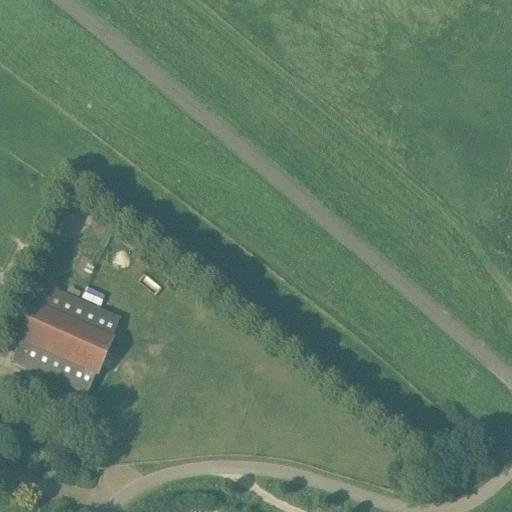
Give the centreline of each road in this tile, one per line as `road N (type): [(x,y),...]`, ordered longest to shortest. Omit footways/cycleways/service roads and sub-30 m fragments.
road 1 (unclassified): [(511,382),(190,106),(53,0)]
road 2 (unclassified): [(109,511),(141,485),(221,467),(293,474),(428,511)]
